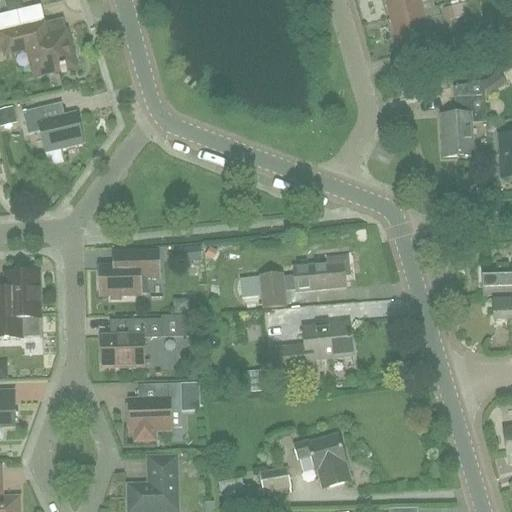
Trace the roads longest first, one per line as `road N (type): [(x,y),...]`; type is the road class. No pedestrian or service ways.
road 1 (residential): [(337,192),(367,113),(337,0)]
road 2 (residential): [(337,192),(158,116)]
road 3 (residential): [(443,380),(398,223)]
road 4 (residential): [(62,511),(39,459),(74,364)]
road 5 (residential): [(90,511),(107,455),(74,364)]
road 6 (residential): [(68,225),(158,116)]
road 7 (residential): [(74,364),(68,225)]
road 8 (residential): [(482,511),(443,380)]
road 9 (residential): [(158,116),(122,0)]
